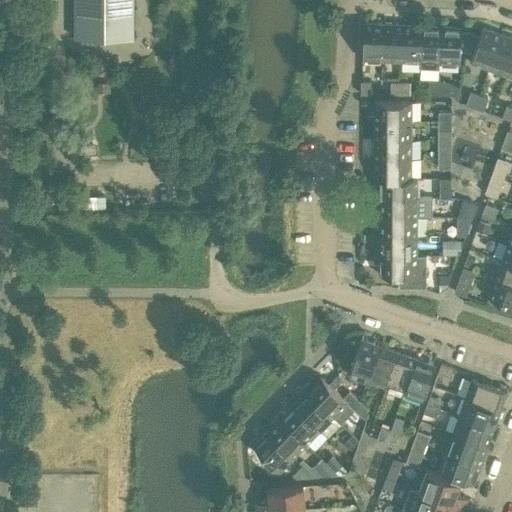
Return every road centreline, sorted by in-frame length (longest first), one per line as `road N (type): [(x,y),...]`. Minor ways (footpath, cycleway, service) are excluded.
road 1 (residential): [(511,355),(323,290)]
road 2 (residential): [(323,290),(325,111),(334,94)]
